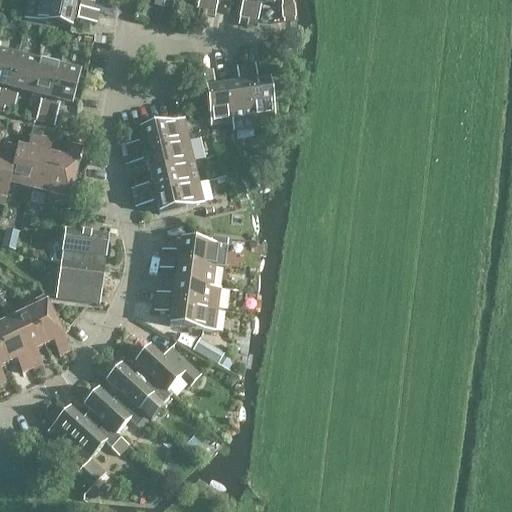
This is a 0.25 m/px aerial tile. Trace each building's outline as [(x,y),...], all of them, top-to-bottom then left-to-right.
[(29,0),(29,2),(92,14),(94,5),(81,2),(81,1),(78,0),(29,0)] [(206,13),(209,0),(199,0),(197,11),(206,13)] [(231,0),(209,0),(206,13),(216,15),(218,0),(229,0),(231,0)] [(249,21),(253,0),(231,0),(243,3),(239,19),(249,21)] [(253,0),(249,21),(258,23),(261,11),(262,11),(263,7),(274,9),(275,0),(253,0)] [(29,2),(25,23),(33,24),(68,31),(71,32),(73,22),(95,26),(98,15),(92,14),(29,2)] [(293,3),(281,4),(282,9),(281,9),(282,22),(283,21),(284,25),(295,24),(294,20),(296,20),(294,8),(293,8),(293,3)] [(0,52),(0,90),(9,93),(18,57),(0,52)] [(18,57),(9,93),(30,98),(39,62),(18,57)] [(51,103),(60,68),(39,62),(30,98),(42,101),(37,118),(46,120),(50,107),(51,103)] [(60,68),(51,103),(72,109),(81,73),(60,68)] [(255,68),(246,70),(253,124),(254,132),(276,129),(275,121),(270,87),(270,84),(258,85),(257,81),(255,68)] [(238,88),(227,90),(232,127),(233,135),(254,132),(253,124),(246,70),(236,71),(238,84),(238,88)] [(232,127),(227,90),(215,91),(213,74),(203,76),(210,131),(232,127)] [(8,97),(4,109),(14,112),(18,99),(8,97)] [(50,107),(46,120),(56,123),(59,110),(50,107)] [(139,146),(126,149),(128,158),(190,143),(185,123),(143,132),(145,143),(138,145),(139,146)] [(27,152),(18,150),(10,189),(29,194),(42,141),(43,134),(33,131),(31,138),(27,152)] [(42,141),(29,194),(47,199),(58,160),(49,158),(53,144),(42,141)] [(190,143),(128,158),(130,168),(143,165),(143,166),(150,164),(153,174),(195,165),(190,143)] [(0,160),(0,206),(5,208),(10,189),(18,150),(8,148),(4,162),(0,160)] [(58,160),(47,199),(46,203),(68,209),(81,151),(70,148),(67,162),(58,160)] [(152,187),(135,191),(138,201),(151,198),(158,196),(200,186),(195,165),(153,174),(150,175),(152,187)] [(200,186),(158,196),(163,217),(205,207),(200,186)] [(153,207),(151,198),(138,201),(140,210),(153,207)] [(30,223),(29,230),(40,233),(43,221),(36,220),(30,223)] [(6,232),(2,251),(15,254),(19,235),(6,232)] [(60,268),(104,274),(108,240),(64,234),(60,268)] [(175,255),(174,264),(181,265),(216,270),(226,271),(229,250),(219,248),(184,244),(183,256),(175,255)] [(163,253),(161,263),(174,264),(175,255),(163,253)] [(174,264),(161,263),(160,272),(173,274),(174,264)] [(181,265),(178,287),(213,291),(216,270),(181,265)] [(100,307),(104,274),(60,268),(56,301),(100,307)] [(217,313),(220,292),(213,291),(178,287),(175,308),(217,313)] [(157,296),(156,305),(169,307),(170,298),(157,296)] [(25,315),(44,350),(53,346),(59,359),(70,354),(63,339),(46,305),(44,299),(23,309),(25,315)] [(169,307),(156,305),(155,315),(167,317),(169,307)] [(217,313),(175,308),(172,330),(214,335),(217,313)] [(44,350),(25,315),(8,323),(32,372),(43,367),(36,354),(44,350)] [(32,372),(8,323),(0,326),(0,352),(7,367),(16,363),(22,376),(32,372)] [(211,364),(217,354),(200,343),(194,353),(211,364)] [(168,395),(180,382),(190,391),(200,380),(171,352),(162,362),(149,350),(135,365),(141,372),(142,371),(168,395)] [(120,369),(106,384),(119,396),(139,414),(139,413),(150,423),(151,424),(164,411),(163,409),(172,399),(168,395),(142,371),(141,372),(133,380),(120,369)] [(121,442),(117,438),(130,424),(140,434),(150,423),(139,413),(139,414),(119,396),(110,405),(98,393),(83,409),(90,415),(121,442)] [(69,412),(48,435),(85,469),(91,463),(105,447),(119,460),(128,450),(121,442),(90,415),(82,423),(69,412)] [(48,476),(56,467),(45,456),(36,467),(48,476)] [(93,491),(106,477),(91,463),(85,469),(78,477),(93,491)]
